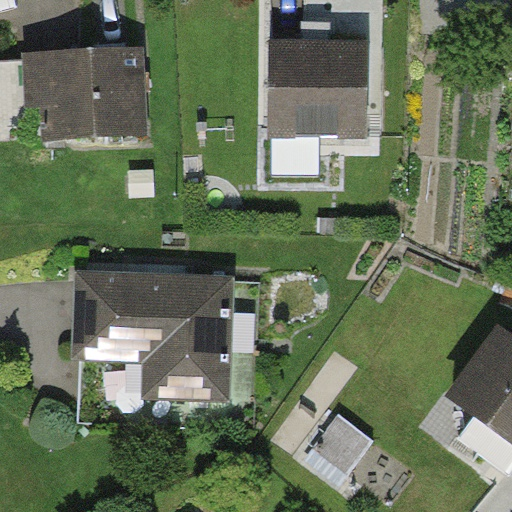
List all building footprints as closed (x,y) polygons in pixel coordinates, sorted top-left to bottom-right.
[(375,46),(272,48),(273,155),(314,155),(314,133),(376,132),(375,46)] [(136,59),(0,65),(0,140),(139,134),(136,59)] [(132,281),(77,279),(75,357),(83,357),(80,428),(256,433),(260,285),(194,283),(195,266),(133,264),(132,281)] [(511,335),(508,333),(463,400),(485,414),(469,437),(511,465),(511,335)] [(314,452),(350,478),(375,445),(339,419),(314,452)]
